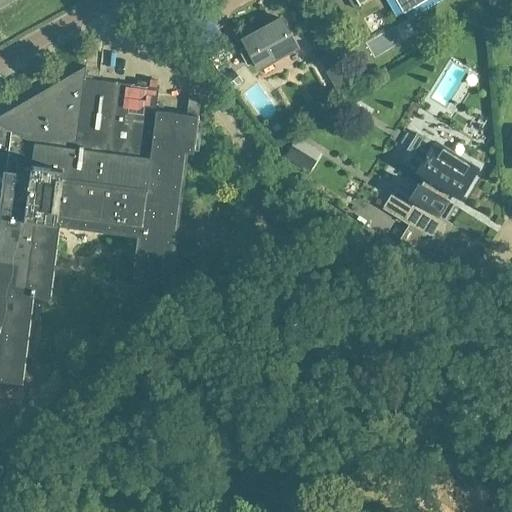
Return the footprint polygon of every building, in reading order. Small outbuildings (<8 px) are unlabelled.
[(396,0),(403,11),(422,0),(396,0)] [(296,48),(280,20),(243,41),(246,46),(239,50),(248,66),(255,62),(259,69),(296,48)] [(350,85),(334,55),(322,61),(338,91),(350,85)] [(0,377),(23,380),(23,379),(22,379),(26,347),(33,294),(50,296),(51,294),(50,294),(59,224),(60,223),(140,233),(135,275),(134,275),(134,276),(169,281),(169,280),(168,279),(170,264),(176,220),(185,152),(193,153),(195,140),(196,131),(200,99),(189,98),(186,114),(155,110),(157,93),(158,88),(156,87),(157,80),(150,79),(149,82),(138,81),(137,85),(91,79),(90,83),(83,82),(84,78),(86,66),(84,65),(84,69),(70,77),(0,117),(0,377)] [(234,70),(223,78),(230,88),(241,80),(234,70)] [(240,86),(251,109),(262,104),(252,81),(240,86)] [(314,95),(293,108),(300,120),(321,107),(314,95)] [(418,131),(399,160),(416,171),(425,177),(420,184),(441,198),(446,190),(457,197),(457,198),(458,199),(477,168),(476,167),(475,168),(436,143),(436,142),(435,141),(418,131)] [(295,140),(290,149),(286,155),(312,170),(321,156),(295,140)] [(397,187),(383,208),(425,235),(426,233),(417,227),(429,209),(438,214),(446,201),(441,198),(420,184),(417,183),(410,195),(397,187)] [(316,225),(301,223),(299,243),(314,244),(316,225)] [(0,451),(7,458),(69,383),(53,370),(0,433),(0,451)]
